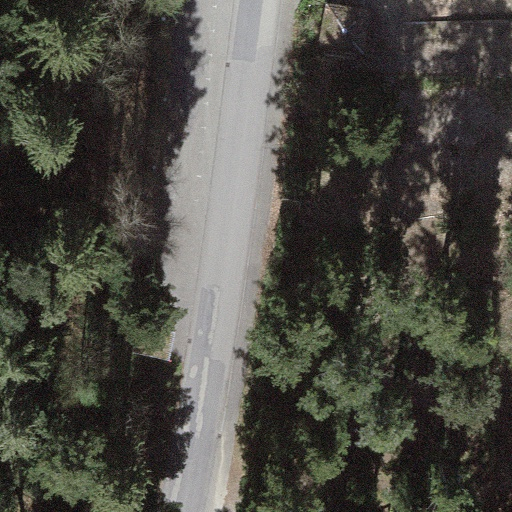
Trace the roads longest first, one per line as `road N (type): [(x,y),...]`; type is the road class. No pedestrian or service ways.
road 1 (unclassified): [(255,0),(179,511)]
road 2 (track): [(319,511),(446,494),(511,472)]
